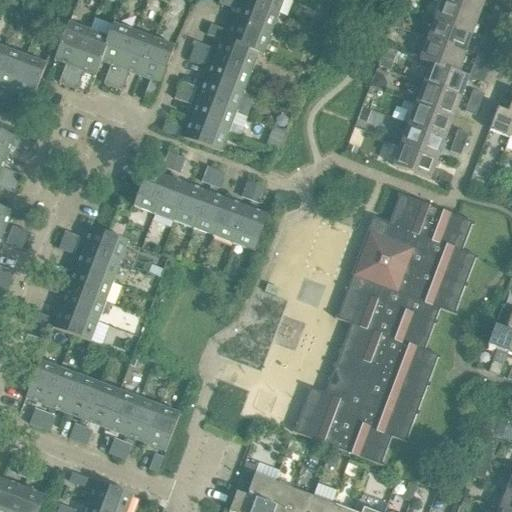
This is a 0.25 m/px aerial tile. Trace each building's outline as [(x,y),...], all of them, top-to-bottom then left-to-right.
[(270,36),(277,16),(234,0),(219,0),(218,5),(237,12),(233,22),(270,36)] [(234,0),(277,16),(283,0),(234,0)] [(472,34),(480,14),(442,0),(441,0),(434,20),(472,34)] [(442,0),(480,14),(484,0),(442,0)] [(511,10),(511,7),(511,4),(501,0),(497,0),(495,7),(507,12),(511,10)] [(504,29),(506,24),(491,18),(488,26),(500,31),(504,29)] [(464,54),(472,34),(434,20),(427,40),(464,54)] [(262,57),(270,36),(233,22),(229,33),(210,26),(206,35),(221,41),(257,55),(262,57)] [(67,88),(88,32),(68,24),(54,61),(65,65),(58,84),(67,88)] [(112,89),(133,33),(112,25),(107,39),(108,39),(99,62),(100,63),(110,66),(103,85),(112,89)] [(108,39),(107,39),(88,32),(67,88),(76,91),(84,73),(95,77),(100,63),(99,62),(108,39)] [(139,77),(153,40),(133,33),(112,89),(121,92),(128,73),(139,77)] [(496,49),(498,44),(483,38),(480,46),(492,51),(496,49)] [(153,104),(174,48),(153,40),(139,77),(149,81),(142,100),(153,104)] [(457,75),(457,74),(464,54),(427,40),(419,61),(430,66),(430,65),(457,75)] [(250,74),(257,55),(221,41),(213,60),(250,74)] [(207,57),(210,49),(195,43),(192,52),(207,57)] [(0,90),(11,95),(25,58),(5,50),(0,63),(0,90)] [(203,66),(207,57),(192,52),(188,61),(203,66)] [(32,103),(45,66),(25,58),(11,95),(32,103)] [(488,70),(491,64),(475,58),(472,67),(485,71),(488,70)] [(243,94),(250,74),(213,60),(206,80),(243,94)] [(460,99),(468,78),(457,74),(457,75),(430,65),(430,66),(423,85),(460,99)] [(235,114),(243,94),(206,80),(198,100),(235,114)] [(192,97),(195,88),(180,83),(177,91),(192,97)] [(460,99),(423,85),(415,105),(452,119),(460,99)] [(188,106),(192,97),(177,91),(173,100),(188,106)] [(479,106),(483,95),(472,91),(468,102),(479,106)] [(511,99),(507,113),(497,109),(488,131),(509,139),(511,130),(511,99)] [(228,133),(235,114),(198,100),(191,119),(228,133)] [(475,117),(479,106),(468,102),(464,113),(475,117)] [(24,122),(30,107),(21,104),(15,119),(24,122)] [(445,140),(452,119),(415,105),(407,125),(445,140)] [(220,154),(228,133),(191,119),(183,140),(220,154)] [(176,138),(180,129),(165,123),(161,132),(176,138)] [(445,140),(407,125),(399,146),(437,160),(445,140)] [(464,146),(468,135),(457,131),(453,142),(464,146)] [(33,145),(0,132),(0,156),(6,159),(10,148),(29,155),(33,145)] [(460,157),(464,146),(453,142),(449,153),(460,157)] [(399,146),(392,167),(429,181),(437,160),(399,146)] [(170,172),(176,157),(167,153),(161,168),(170,172)] [(2,169),(6,159),(0,156),(0,179),(18,186),(21,176),(2,169)] [(179,175),(184,160),(176,157),(170,172),(179,175)] [(210,186),(215,171),(206,168),(201,183),(210,186)] [(154,215),(168,178),(147,170),(133,207),(154,215)] [(218,190),(224,175),(215,171),(210,186),(218,190)] [(448,188),(452,177),(441,173),(437,184),(448,188)] [(173,223),(187,186),(168,178),(154,215),(173,223)] [(18,186),(0,179),(0,189),(14,195),(18,186)] [(249,201),(255,187),(246,183),(240,198),(249,201)] [(193,230),(207,193),(187,186),(173,223),(193,230)] [(258,205),(264,190),(255,187),(249,201),(258,205)] [(213,237),(227,201),(207,193),(193,230),(213,237)] [(435,327),(437,323),(435,322),(439,311),(455,317),(456,314),(454,313),(464,288),(466,289),(467,286),(465,285),(474,260),(476,261),(477,258),(461,252),(471,226),(473,227),(474,224),(397,195),(396,198),(398,199),(388,225),(372,218),(366,235),(368,236),(353,275),(351,274),(350,277),(374,286),(369,298),(345,289),(344,292),(346,293),(337,318),(335,317),(334,320),(350,326),(340,351),(338,351),(337,354),(339,355),(335,366),(333,365),(332,369),(334,369),(330,380),(328,379),(327,382),(344,388),(339,401),(308,389),(307,392),(309,392),(294,431),(292,431),(291,433),(382,468),(383,465),(381,464),(391,438),(407,445),(408,442),(406,441),(415,416),(417,417),(419,414),(417,413),(426,388),(428,389),(429,385),(427,384),(437,360),(439,360),(440,358),(424,352),(433,326),(435,327)] [(233,245),(247,208),(227,201),(213,237),(233,245)] [(253,253),(267,216),(247,208),(233,245),(253,253)] [(0,232),(3,234),(11,213),(0,209),(0,232)] [(24,242),(28,233),(13,228),(9,236),(24,242)] [(120,264),(127,243),(108,236),(90,229),(83,250),(120,264)] [(76,247),(79,238),(64,233),(61,242),(76,247)] [(21,251),(24,242),(9,236),(6,245),(21,251)] [(73,256),(76,247),(61,242),(58,250),(73,256)] [(112,284),(120,264),(83,250),(75,270),(112,284)] [(0,278),(9,282),(13,273),(0,268),(0,278)] [(105,303),(112,284),(75,270),(68,289),(105,303)] [(61,287),(64,278),(49,272),(46,281),(61,287)] [(0,288),(6,290),(9,282),(0,278),(0,288)] [(58,296),(61,287),(46,281),(43,290),(58,296)] [(97,323),(105,303),(68,289),(60,309),(97,323)] [(511,309),(502,306),(487,347),(496,351),(488,373),(499,377),(507,355),(511,340),(511,309)] [(89,344),(97,323),(60,309),(52,330),(89,344)] [(46,327),(49,318),(34,313),(31,322),(46,327)] [(45,407),(59,370),(39,362),(25,399),(45,407)] [(65,415),(79,378),(59,370),(45,407),(65,415)] [(85,422),(99,385),(79,378),(65,415),(85,422)] [(105,430),(119,393),(99,385),(85,422),(105,430)] [(125,437),(139,400),(119,393),(105,430),(125,437)] [(144,445),(158,408),(157,407),(139,400),(125,437),(144,445)] [(165,452),(179,416),(158,408),(144,445),(165,452)] [(37,429),(43,414),(34,411),(29,426),(37,429)] [(46,432),(52,417),(43,414),(37,429),(46,432)] [(77,444),(83,429),(74,426),(68,440),(77,444)] [(86,447),(91,432),(83,429),(77,444),(86,447)] [(116,459),(122,444),(113,441),(108,455),(116,459)] [(125,462),(131,447),(122,444),(116,459),(125,462)] [(157,474),(163,459),(154,456),(148,471),(157,474)] [(26,480),(32,465),(23,461),(18,476),(26,480)] [(266,505),(274,484),(254,476),(257,468),(245,463),(234,492),(236,493),(228,511),(251,511),(256,501),(266,505)] [(35,483),(41,468),(32,465),(26,480),(35,483)] [(83,489),(87,480),(72,474),(68,483),(83,489)] [(0,511),(14,511),(23,488),(3,481),(0,490),(0,511)] [(109,511),(126,511),(132,497),(95,483),(87,504),(109,511)] [(283,511),(285,511),(293,491),(274,484),(266,505),(256,501),(251,511),(273,511),(275,509),(283,511)] [(38,511),(44,496),(23,488),(14,511),(38,511)] [(306,511),(312,498),(293,491),(285,511),(283,511),(275,509),(273,511),(306,511)] [(499,511),(511,511),(511,493),(505,491),(498,511),(499,511)] [(328,511),(331,505),(312,498),(306,511),(328,511)]
